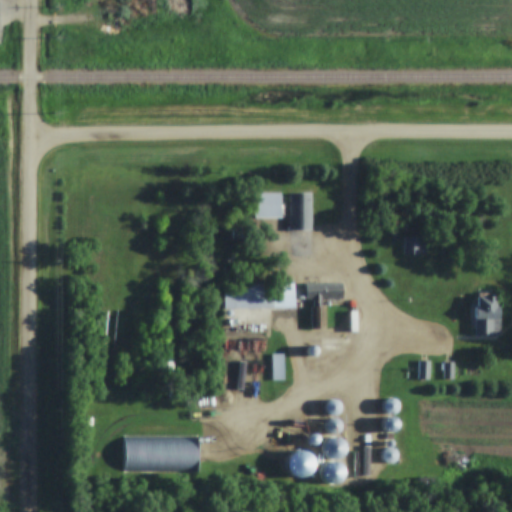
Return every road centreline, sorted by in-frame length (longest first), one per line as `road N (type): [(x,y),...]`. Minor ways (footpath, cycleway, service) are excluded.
road 1 (residential): [(33,511),(28,0)]
road 2 (residential): [(511,132),(26,137)]
